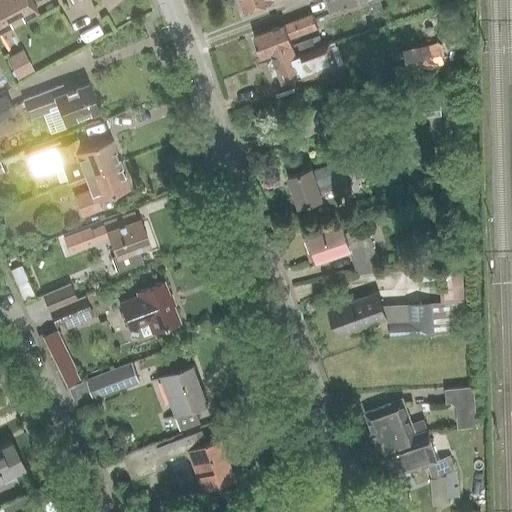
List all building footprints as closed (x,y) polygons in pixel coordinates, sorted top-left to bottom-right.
[(0,0),(0,34),(12,28),(10,23),(21,17),(23,22),(41,14),(33,0),(0,0)] [(240,0),(244,12),(273,1),(272,0),(240,0)] [(328,11),(360,0),(329,0),(327,1),(325,2),(328,11)] [(291,44),(292,44),(289,36),(316,26),(312,14),(253,36),(261,56),(272,52),(271,51),(291,44)] [(295,55),(291,44),(271,51),(272,52),(282,81),(302,73),(300,68),(328,57),(323,44),(295,55)] [(441,46),(407,52),(410,73),(444,66),(441,46)] [(14,77),(32,69),(23,48),(5,55),(14,77)] [(62,83),(22,98),(29,119),(43,114),(50,133),(64,127),(62,121),(97,108),(88,83),(65,91),(62,83)] [(7,96),(0,99),(0,124),(17,115),(7,96)] [(76,138),(55,146),(53,141),(25,152),(33,173),(62,162),(69,181),(83,175),(117,162),(108,139),(80,149),(76,138)] [(312,169),(311,167),(286,176),(297,206),(320,198),(323,207),(340,201),(335,188),(346,184),(338,160),(312,169)] [(126,187),(117,162),(83,175),(88,190),(73,195),(80,215),(102,207),(98,197),(126,187)] [(107,235),(114,255),(110,257),(114,270),(140,260),(135,248),(147,244),(137,218),(132,219),(130,212),(102,222),(102,225),(88,230),(87,228),(63,237),(68,251),(96,241),(95,239),(107,235)] [(344,231),(341,224),(302,237),(308,253),(313,251),(316,260),(348,249),(356,273),(379,265),(365,224),(344,231)] [(135,290),(137,295),(120,301),(131,331),(149,324),(151,330),(177,321),(171,305),(173,304),(169,294),(166,294),(161,281),(135,290)] [(47,308),(76,297),(72,285),(43,296),(47,308)] [(376,292),(328,309),(337,336),(385,319),(376,292)] [(47,308),(53,323),(88,310),(82,295),(76,297),(47,308)] [(451,335),(449,303),(406,305),(407,322),(389,323),(390,338),(434,336),(434,335),(451,335)] [(40,333),(64,383),(79,376),(55,326),(40,333)] [(211,401),(197,361),(161,374),(181,428),(203,420),(198,406),(211,401)] [(133,362),(85,380),(92,400),(141,383),(133,362)] [(443,386),(444,404),(454,404),(455,426),(476,425),(474,385),(443,386)] [(414,438),(413,434),(402,399),(365,413),(377,447),(388,443),(389,446),(414,438)] [(161,460),(177,453),(187,450),(202,489),(235,476),(220,436),(206,441),(202,429),(156,446),(155,442),(122,454),(131,478),(163,466),(161,460)] [(436,461),(425,430),(413,434),(414,438),(389,446),(388,443),(377,447),(388,478),(436,461)] [(11,440),(0,445),(0,478),(24,466),(11,440)] [(2,511),(18,511),(36,503),(31,491),(0,508),(2,511)]
